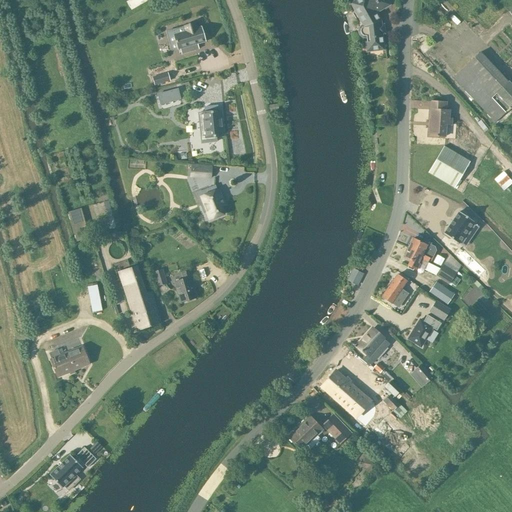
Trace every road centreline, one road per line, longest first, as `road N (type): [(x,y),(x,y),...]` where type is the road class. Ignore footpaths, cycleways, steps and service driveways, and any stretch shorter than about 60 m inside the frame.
road 1 (tertiary): [(0,492),(45,455),(138,352),(223,290),(254,248),(271,161),(229,0)]
road 2 (tertiary): [(194,511),(234,456),(324,362),(394,227),(408,0)]
